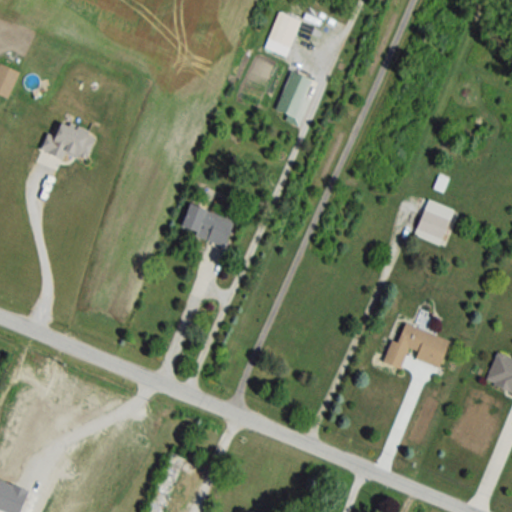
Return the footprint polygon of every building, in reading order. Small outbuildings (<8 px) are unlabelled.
[(267,40),(289,48),(300,20),(277,12),(267,40)] [(0,96),(5,99),(18,73),(0,63),(0,96)] [(309,100),(304,98),(311,80),(290,71),(274,109),(287,114),(284,120),(298,126),(309,100)] [(43,149),(83,164),(94,134),(54,119),(43,149)] [(411,234),(442,245),(454,210),(424,199),(411,234)] [(179,231),(224,245),(232,219),(187,205),(179,231)] [(448,341),(402,323),(386,364),(400,370),(406,354),(438,367),(448,341)] [(511,393),(511,359),(495,353),(483,383),(511,393)] [(164,511),(184,456),(168,450),(146,511),(164,511)]
